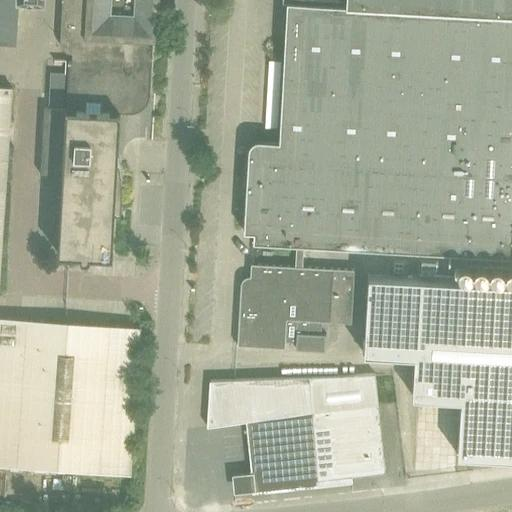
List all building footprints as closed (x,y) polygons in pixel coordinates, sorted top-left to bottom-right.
[(17,0),(0,0),(0,33),(15,34),(17,0)] [(60,0),(59,35),(59,38),(60,40),(62,42),(64,44),(66,45),(68,46),(70,47),(70,53),(66,53),(63,103),(44,101),(39,168),(63,170),(58,252),(108,255),(111,212),(118,212),(119,191),(118,174),(117,165),(120,111),(126,112),(147,93),(150,40),(155,40),(157,0),(60,0)] [(511,0),(348,0),(349,5),(289,2),(281,141),(256,141),(255,151),(250,151),(245,231),(255,232),(254,241),(298,244),(297,267),(252,265),(250,286),(241,286),(238,346),(287,349),(287,341),(296,341),(295,348),(325,349),(326,332),(321,332),(322,322),(353,324),(357,271),(305,268),(306,244),(511,256),(511,0)] [(0,84),(0,265),(12,85),(0,84)] [(511,457),(511,282),(368,275),(364,353),(414,355),(412,395),(461,398),(457,455),(511,457)] [(141,326),(0,315),(0,463),(130,472),(141,326)] [(317,479),(334,477),(350,476),(350,482),(352,481),(351,476),(385,472),(375,373),(210,379),(207,425),(245,420),(250,469),(252,492),(253,491),(318,484),(317,479)]
